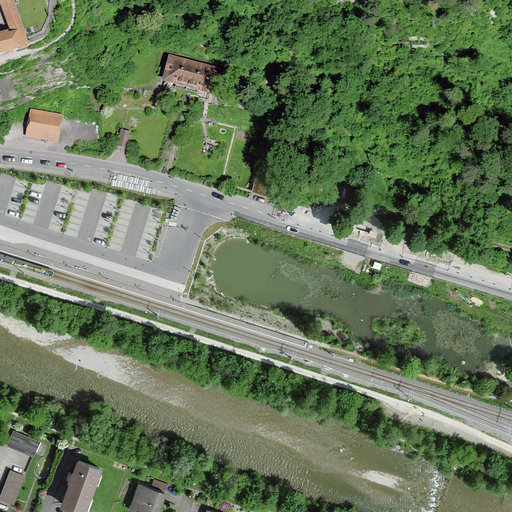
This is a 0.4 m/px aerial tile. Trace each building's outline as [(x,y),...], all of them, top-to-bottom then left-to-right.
[(0,0),(0,54),(7,52),(7,54),(12,52),(12,51),(18,49),(19,51),(27,48),(26,46),(24,40),(20,31),(9,1),(11,0),(0,0)] [(24,40),(26,46),(46,37),(52,25),(55,13),(56,0),(49,0),(47,18),(41,31),(24,40)] [(186,91),(193,65),(171,60),(169,65),(165,64),(164,70),(168,72),(164,85),(186,91)] [(193,65),(186,91),(208,97),(211,83),(215,84),(217,78),(213,77),(214,71),(193,65)] [(61,118),(32,113),(28,134),(56,139),(59,121),(60,121),(61,118)] [(130,133),(121,130),(117,146),(126,148),(130,133)] [(271,195),(276,178),(258,173),(253,189),(271,195)] [(40,441),(13,430),(8,444),(34,455),(40,441)] [(83,511),(100,468),(79,460),(74,474),(72,473),(69,480),(71,481),(63,504),(83,511)] [(24,475),(10,470),(0,496),(0,498),(13,503),(24,475)] [(168,484),(154,479),(152,484),(166,489),(168,484)] [(162,500),(165,493),(139,484),(130,510),(136,511),(140,511),(141,510),(145,511),(158,511),(161,505),(160,504),(161,500),(162,500)]
